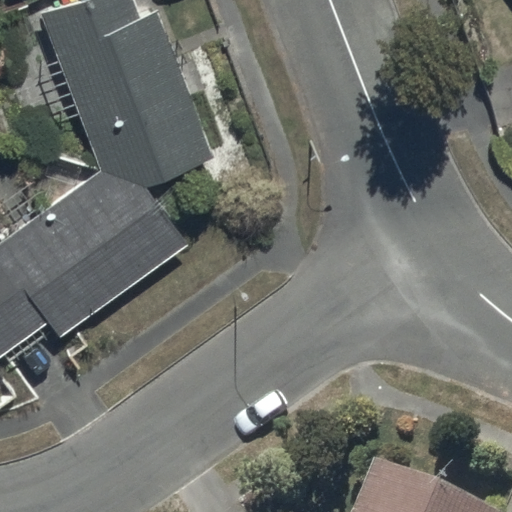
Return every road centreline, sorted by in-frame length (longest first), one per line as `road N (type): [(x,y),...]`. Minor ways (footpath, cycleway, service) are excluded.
road 1 (residential): [(432,236),(119,467),(27,511)]
road 2 (residential): [(330,0),(432,236)]
